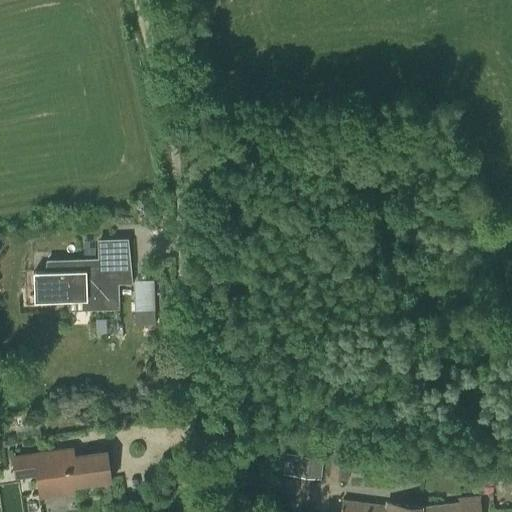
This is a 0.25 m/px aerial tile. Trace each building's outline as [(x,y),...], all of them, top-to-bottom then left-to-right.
[(85,290),(85,308),(117,307),(116,282),(123,281),(122,265),(126,265),(124,241),(99,241),(99,260),(52,261),(52,272),(34,272),(35,297),(69,296),(69,291),(85,290)] [(154,313),(154,303),(134,304),(134,314),(154,313)] [(349,449),(333,448),(330,478),(346,479),(349,449)] [(67,450),(13,458),(15,468),(36,465),(40,493),(73,488),(73,483),(110,478),(106,452),(92,454),(93,457),(69,460),(67,450)] [(480,511),(478,497),(459,500),(460,504),(418,507),(388,504),(387,507),(343,502),(340,511),(480,511)]
